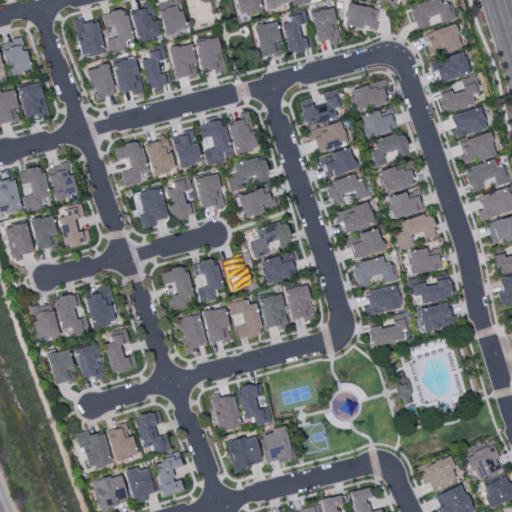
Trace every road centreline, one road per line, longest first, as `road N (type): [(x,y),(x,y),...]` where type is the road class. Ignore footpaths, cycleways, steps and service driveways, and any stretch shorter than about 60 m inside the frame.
road 1 (residential): [(223,511),(39,8)]
road 2 (residential): [(6,153),(391,57)]
road 3 (residential): [(511,420),(440,166),(405,68),(391,57)]
road 4 (residential): [(91,406),(323,344),(338,332)]
road 5 (residential): [(269,86),(339,312),(338,332)]
road 6 (residential): [(190,511),(368,463),(391,470)]
road 7 (residential): [(44,279),(212,236)]
